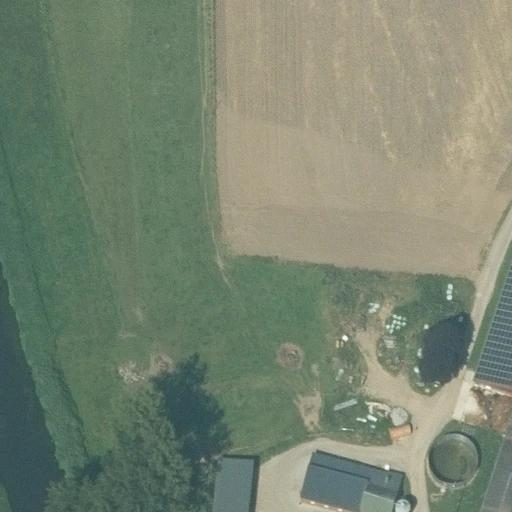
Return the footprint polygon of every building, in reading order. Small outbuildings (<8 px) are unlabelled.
[(511,511),(511,275),(474,393),(511,404),(511,511)] [(462,334),(462,312),(448,312),(448,334),(462,334)] [(511,511),(511,427),(484,511),(511,511)] [(473,469),(474,463),(473,458),(472,454),(467,449),(463,446),(460,444),(453,444),(446,446),(440,450),(437,456),(435,463),(437,471),(442,477),(445,479),(449,481),(456,482),(463,480),(469,476),(473,469)] [(387,483),(313,462),(309,478),(293,473),(282,511),(395,511),(403,484),(388,481),(387,483)] [(236,511),(241,470),(220,468),(214,511),(236,511)]
